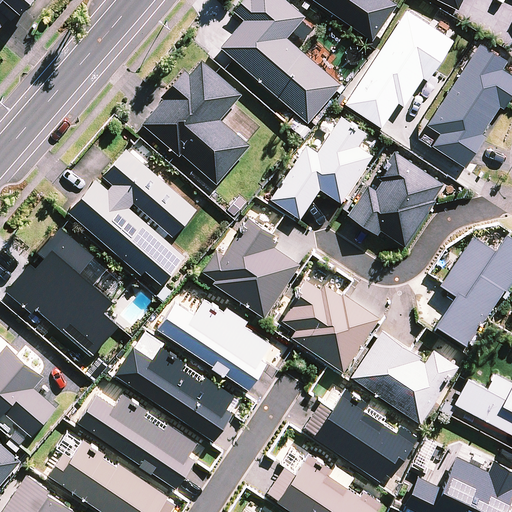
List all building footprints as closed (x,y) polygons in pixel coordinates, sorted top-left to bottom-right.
[(0,0),(0,26),(8,17),(11,20),(28,0),(0,0)] [(244,18),(221,44),(307,120),(340,83),(286,35),(304,14),(287,0),(238,0),(232,7),(244,18)] [(316,0),(372,38),(396,2),(393,0),(316,0)] [(453,38),(404,6),(344,101),(381,125),(397,101),(403,104),(422,75),(427,78),(453,38)] [(506,58),(478,41),(426,121),(439,130),(431,142),(465,163),(485,133),(481,130),(498,103),(502,106),(511,90),(511,73),(501,67),(506,58)] [(140,120),(178,153),(180,151),(215,181),(249,142),(219,116),(242,91),(200,56),(188,71),(183,67),(159,94),(161,97),(140,120)] [(316,149),(305,141),(269,196),(298,216),(319,186),(340,201),(372,152),(357,143),(366,130),(340,113),(316,149)] [(95,176),(67,209),(139,272),(144,266),(160,280),(184,253),(128,204),(132,200),(172,234),(196,206),(124,144),(101,172),(112,182),(107,187),(95,176)] [(366,182),(345,211),(376,231),(379,226),(404,242),(434,197),(432,196),(442,180),(393,148),(375,173),(381,177),(374,187),(366,182)] [(214,277),(212,280),(263,314),(299,261),(273,243),(277,238),(272,234),(274,231),(247,213),(222,251),(215,246),(200,266),(214,277)] [(30,309),(34,304),(91,351),(117,320),(102,307),(112,296),(93,279),(106,265),(59,223),(35,247),(42,253),(34,263),(29,258),(4,287),(30,309)] [(505,288),(511,276),(511,234),(504,229),(493,246),(471,232),(438,281),(447,288),(444,293),(451,296),(434,321),(466,342),(503,287),(505,288)] [(294,326),(290,333),(342,369),(378,315),(341,290),(340,291),(323,280),(319,285),(304,276),(288,300),(290,302),(280,317),(294,326)] [(173,298),(156,325),(211,361),(210,364),(222,372),(223,370),(248,386),(266,359),(260,355),(270,340),(243,322),(246,317),(225,303),(222,308),(203,295),(192,310),(173,298)] [(381,326),(349,373),(419,420),(458,363),(432,346),(423,359),(419,356),(420,353),(381,326)] [(0,410),(2,408),(30,433),(56,403),(33,384),(43,373),(6,341),(0,348),(0,410)] [(132,342),(114,370),(213,436),(232,410),(230,408),(237,397),(232,393),(234,392),(204,373),(203,374),(183,361),(184,359),(159,342),(151,355),(132,342)] [(466,374),(453,400),(511,430),(511,376),(511,378),(493,369),(485,384),(466,374)] [(313,430),(312,432),(378,476),(383,469),(390,474),(417,433),(398,421),(395,427),(382,419),(386,414),(367,402),(364,407),(362,406),(367,399),(344,385),(341,388),(333,383),(322,400),(320,398),(302,423),(313,430)] [(95,390),(77,418),(139,459),(138,461),(150,469),(151,467),(175,483),(193,456),(187,451),(196,439),(167,419),(166,422),(146,408),(147,406),(122,389),(112,402),(95,390)] [(61,450),(47,471),(109,511),(152,511),(156,508),(162,511),(167,511),(175,500),(166,494),(167,492),(118,459),(116,462),(102,453),(104,449),(99,446),(98,448),(95,447),(97,444),(83,435),(80,438),(65,428),(54,445),(61,450)] [(277,494),(275,496),(298,511),(371,511),(381,498),(362,486),(359,491),(347,483),(353,474),(334,462),(331,465),(308,449),(307,451),(288,438),(275,456),(284,463),(267,487),(277,494)] [(0,481),(20,458),(0,439),(0,481)] [(416,473),(403,500),(427,511),(511,511),(502,508),(503,505),(509,508),(511,501),(511,494),(509,493),(511,488),(511,465),(493,457),(487,468),(455,453),(439,484),(416,473)] [(70,511),(74,507),(46,488),(48,485),(25,470),(0,508),(0,511),(70,511)] [(261,511),(263,509),(249,501),(241,511),(261,511)]
